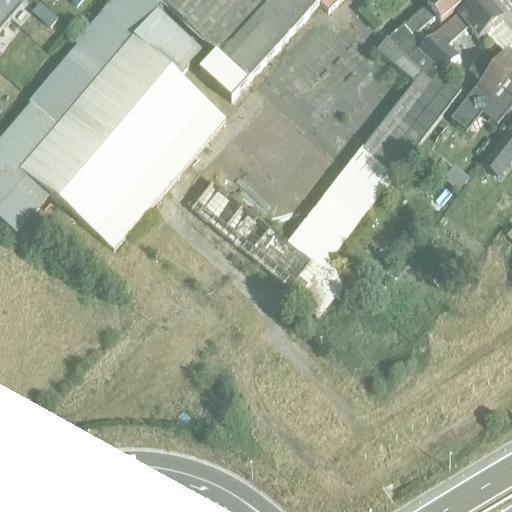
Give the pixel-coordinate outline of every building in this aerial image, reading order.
[(0,0),(0,13),(10,22),(22,8),(17,4),(20,0),(0,0)] [(116,0),(75,48),(77,50),(29,106),(31,108),(0,144),(0,224),(18,239),(19,238),(34,250),(40,242),(27,231),(51,203),(113,257),(226,124),(178,83),(202,55),(158,14),(163,9),(217,58),(199,76),(231,106),(320,9),(329,17),(346,0),(116,0)] [(409,61),(416,54),(428,44),(420,35),(437,21),(441,27),(465,7),(459,0),(439,0),(388,43),(409,61)] [(416,54),(443,78),(459,61),(448,50),(469,32),(478,43),(503,22),(484,0),(479,0),(428,44),(416,54)] [(0,34),(10,22),(0,13),(0,34)] [(409,61),(388,43),(376,57),(414,88),(288,248),(214,188),(191,216),(288,294),(286,297),(318,324),(335,303),(346,311),(357,298),(333,273),(328,269),(461,94),(443,78),(416,54),(409,61)] [(511,57),(507,53),(451,124),(467,136),(482,117),(498,130),(511,111),(511,57)] [(487,54),(471,67),(479,77),(495,63),(487,54)] [(511,131),(482,169),(500,182),(511,165),(511,131)] [(455,170),(443,183),(458,197),(470,183),(455,170)]
